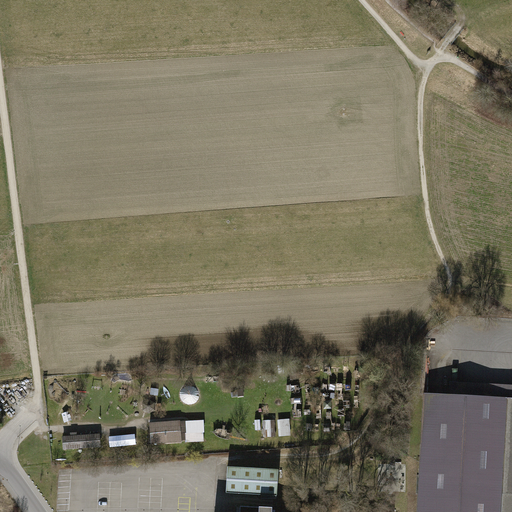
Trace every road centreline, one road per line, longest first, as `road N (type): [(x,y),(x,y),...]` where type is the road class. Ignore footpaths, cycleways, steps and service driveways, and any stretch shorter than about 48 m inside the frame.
road 1 (track): [(428,68),(421,102),(427,211),(451,276),(448,299),(350,447),(206,466)]
road 2 (track): [(36,381),(0,75)]
